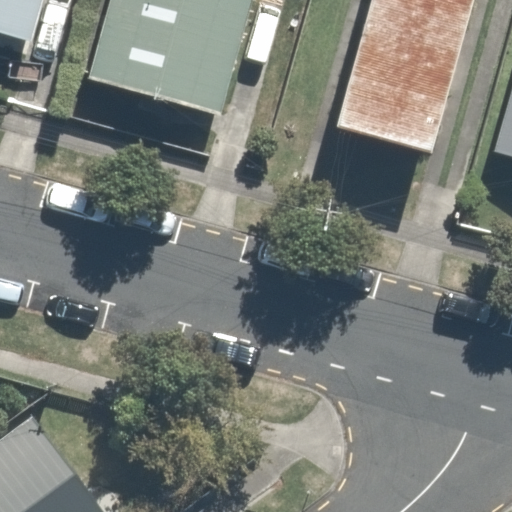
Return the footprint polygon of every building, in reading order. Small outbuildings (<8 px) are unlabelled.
[(0,0),(0,36),(25,43),(35,0),(0,0)] [(243,0),(102,0),(78,90),(209,126),(243,0)] [(297,0),(256,0),(247,32),(285,43),(297,0)] [(460,0),(348,0),(311,137),(415,165),(460,0)] [(511,38),(475,157),(511,168),(511,38)] [(0,511),(100,511),(35,420),(0,445),(0,511)]
